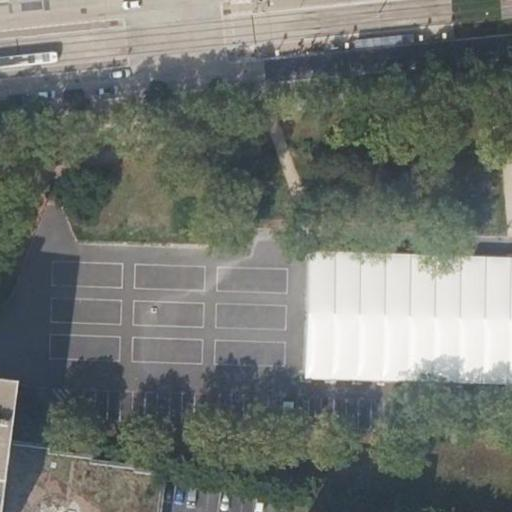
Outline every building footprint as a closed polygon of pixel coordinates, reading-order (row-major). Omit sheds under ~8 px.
[(511,386),(511,256),(303,248),(298,378),(511,386)] [(0,511),(159,511),(164,474),(132,468),(133,466),(91,459),(91,455),(48,449),(49,445),(5,440),(10,389),(0,387),(0,511)] [(241,443),(226,443),(225,473),(240,473),(241,443)] [(311,446),(296,446),(295,475),(310,476),(311,446)] [(420,450),(405,450),(404,480),(418,480),(420,450)]
